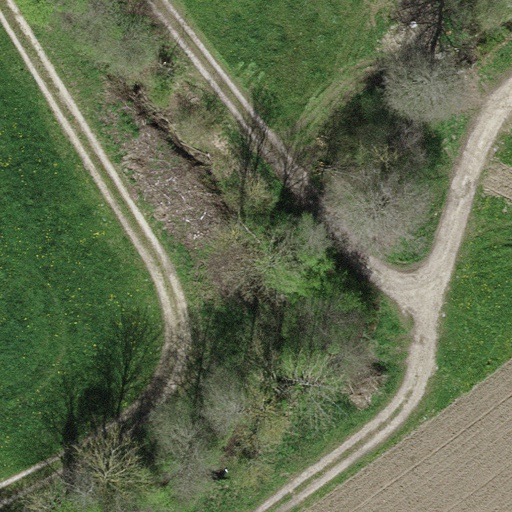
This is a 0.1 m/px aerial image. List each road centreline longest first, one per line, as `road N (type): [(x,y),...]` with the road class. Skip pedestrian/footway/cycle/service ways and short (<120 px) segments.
road 1 (track): [(2,0),(162,270),(178,321),(177,363),(149,407),(118,433),(0,493)]
road 2 (track): [(154,0),(361,264),(431,302)]
road 3 (track): [(431,302),(409,397),(388,423),(270,511)]
road 4 (track): [(511,89),(472,151),(431,302)]
